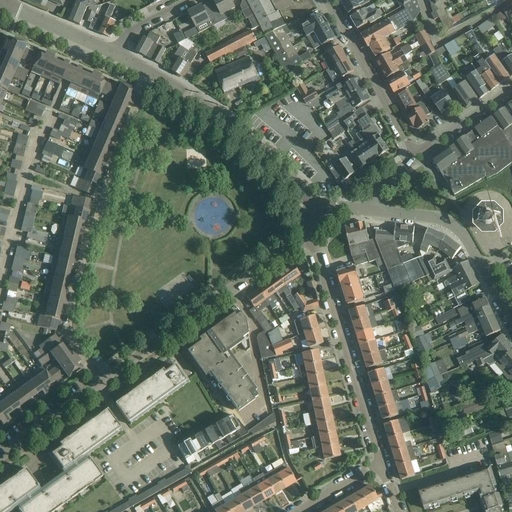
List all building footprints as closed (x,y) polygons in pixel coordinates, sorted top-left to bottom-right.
[(90,7),(87,0),(80,0),(75,2),(74,5),(68,20),(80,25),(86,10),(87,8),(90,7)] [(213,14),(218,24),(224,21),(231,17),(228,11),(235,8),(230,0),(213,0),(219,10),(213,14)] [(246,0),(258,22),(277,13),(270,0),(246,0)] [(291,0),(282,0),(287,9),(294,5),(291,0)] [(342,3),(342,4),(344,7),(348,14),(357,9),(361,7),(370,2),(368,0),(345,0),(342,2),(341,2),(342,3)] [(446,0),(444,0),(439,3),(442,8),(443,7),(444,9),(450,6),(446,0)] [(439,3),(431,7),(433,13),(431,14),(434,20),(439,18),(443,16),(439,10),(442,8),(439,3)] [(115,6),(110,4),(102,22),(94,18),(96,13),(88,10),(84,20),(92,23),(89,29),(98,33),(109,38),(116,22),(109,19),(115,6)] [(511,5),(503,12),(510,23),(511,21),(511,5)] [(218,24),(213,14),(207,16),(202,6),(189,13),(196,28),(208,22),(211,27),(214,26),(218,24)] [(264,37),(265,36),(250,8),(242,12),(246,19),(248,18),(253,29),(205,53),(210,63),(225,55),(225,56),(245,46),(264,37)] [(386,16),(382,9),(368,16),(364,10),(350,18),(357,29),(369,23),(370,25),(386,16)] [(370,47),(384,39),(413,22),(406,10),(361,36),(368,48),(370,47)] [(277,13),(258,22),(265,36),(282,28),(286,26),(279,12),(277,13)] [(301,26),(307,37),(314,32),(327,25),(323,18),(321,15),(320,15),(312,20),(308,22),(301,26)] [(452,18),(446,21),(450,30),(454,28),(453,25),(455,23),(452,18)] [(481,34),(495,26),(491,19),(477,27),(481,34)] [(218,24),(214,26),(216,30),(226,25),(224,21),(218,24)] [(450,30),(446,21),(441,23),(446,32),(450,30)] [(327,25),(314,32),(322,46),(335,38),(327,25)] [(293,47),(282,28),(265,36),(268,41),(278,58),(286,53),(286,54),(287,53),(294,49),(293,47)] [(414,37),(420,47),(431,41),(427,29),(414,37)] [(181,31),(174,35),(178,44),(186,40),(181,31)] [(158,64),(161,59),(166,50),(156,44),(159,37),(151,32),(147,39),(142,36),(134,51),(146,57),(152,60),(158,64)] [(465,34),(453,41),(459,48),(469,41),(466,37),(465,34)] [(479,55),(500,85),(510,78),(494,54),(488,58),(471,34),(466,37),(469,41),(470,41),(479,54),(479,55)] [(402,43),(399,37),(393,40),(397,46),(402,43)] [(7,41),(5,46),(34,58),(37,53),(24,48),(27,44),(14,38),(12,43),(7,41)] [(268,41),(263,38),(259,43),(264,46),(268,41)] [(384,39),(370,47),(376,57),(390,49),(384,39)] [(431,41),(420,47),(427,57),(435,52),(431,41)] [(455,51),(459,48),(453,41),(450,43),(455,51)] [(175,54),(179,56),(176,62),(170,70),(181,77),(183,77),(191,65),(191,64),(197,54),(190,49),(189,51),(181,45),(175,54)] [(381,71),(405,57),(404,56),(412,52),(408,45),(401,49),(402,51),(391,57),(389,53),(375,61),(381,71)] [(32,63),(34,58),(5,46),(3,50),(8,52),(6,57),(19,62),(21,58),(32,63)] [(504,53),(499,46),(493,50),(511,77),(511,76),(511,55),(506,60),(502,54),(504,53)] [(278,58),(287,72),(311,58),(308,52),(299,57),(293,47),(294,49),(287,53),(286,54),(286,53),(278,58)] [(321,57),(328,70),(346,59),(339,47),(321,57)] [(39,54),(35,64),(31,72),(40,76),(50,54),(46,52),(44,57),(39,54)] [(50,54),(40,76),(50,80),(57,62),(52,60),(54,56),(50,54)] [(500,85),(479,55),(475,58),(481,68),(476,71),(477,73),(480,78),(490,92),(500,85)] [(3,62),(0,60),(0,65),(26,77),(29,72),(17,67),(19,62),(6,57),(3,62)] [(259,79),(249,57),(215,72),(224,93),(259,79)] [(405,57),(381,71),(386,79),(399,71),(397,68),(408,62),(405,57)] [(311,58),(287,72),(291,79),(301,72),(297,66),(311,58)] [(168,63),(161,59),(158,64),(166,68),(168,63)] [(333,83),(353,71),(346,59),(328,70),(326,71),(333,83)] [(62,65),(57,62),(50,80),(60,84),(62,79),(67,67),(69,62),(64,60),(62,65)] [(26,77),(0,65),(0,76),(11,81),(13,77),(24,82),(26,77)] [(76,70),(70,83),(68,88),(78,92),(85,74),(80,72),(82,68),(78,66),(76,70)] [(450,80),(442,66),(431,73),(440,86),(450,80)] [(71,68),(67,67),(62,79),(66,81),(70,83),(76,70),(71,68)] [(413,75),(409,69),(403,73),(388,83),(394,93),(410,84),(409,82),(413,80),(415,81),(421,77),(418,71),(413,75)] [(480,78),(477,73),(474,69),(463,77),(470,87),(478,100),(489,92),(480,78)] [(90,77),(85,74),(78,92),(87,96),(97,74),(92,72),(90,77)] [(101,76),(97,74),(87,96),(97,100),(105,83),(99,80),(101,76)] [(0,88),(6,91),(18,96),(20,91),(9,86),(11,81),(0,76),(0,88)] [(478,100),(470,87),(463,77),(462,76),(454,81),(458,86),(453,89),(466,108),(478,100)] [(348,97),(364,89),(357,77),(342,86),(341,85),(327,93),(333,104),(348,96),(348,97)] [(435,97),(422,78),(416,82),(429,101),(431,100),(441,114),(454,105),(443,91),(435,97)] [(107,84),(105,89),(133,101),(135,97),(131,95),(133,89),(120,84),(118,89),(107,84)] [(32,89),(25,86),(21,94),(28,97),(32,89)] [(416,105),(412,99),(406,88),(396,96),(401,105),(413,126),(415,125),(418,129),(429,123),(425,116),(429,114),(421,102),(416,105)] [(105,89),(103,94),(114,99),(112,103),(125,108),(127,103),(132,105),(133,101),(105,89)] [(348,97),(351,103),(352,103),(336,114),(338,116),(325,125),(329,131),(341,123),(349,118),(357,112),(354,108),(370,99),(364,89),(348,97)] [(313,90),(301,97),(306,104),(318,97),(313,90)] [(51,93),(46,91),(43,95),(44,96),(41,103),(50,107),(51,103),(48,101),(51,93)] [(99,103),(97,107),(125,120),(127,115),(122,113),(125,108),(112,103),(110,108),(99,103)] [(95,112),(106,117),(104,122),(117,127),(119,122),(123,124),(125,120),(97,107),(95,112)] [(511,119),(504,108),(455,143),(449,148),(434,159),(433,161),(454,195),(485,177),(486,177),(487,179),(495,174),(511,161),(511,119)] [(375,149),(380,156),(388,150),(378,136),(380,134),(374,125),(370,120),(371,120),(366,113),(354,121),(362,132),(367,141),(370,144),(371,147),(374,150),(375,149)] [(66,121),(64,120),(62,126),(73,130),(77,121),(68,118),(66,121)] [(349,118),(341,123),(346,130),(346,129),(353,124),(349,118)] [(114,132),(117,127),(104,122),(102,126),(91,121),(89,126),(95,129),(117,139),(119,134),(114,132)] [(329,131),(334,139),(346,130),(341,123),(329,131)] [(95,129),(91,139),(108,146),(111,141),(115,143),(117,139),(95,129)] [(368,163),(369,163),(370,164),(374,160),(379,156),(380,156),(375,149),(374,150),(371,147),(370,144),(367,141),(362,132),(357,135),(362,142),(357,146),(368,163)] [(17,140),(16,143),(26,146),(27,143),(28,137),(18,134),(17,140)] [(91,139),(87,148),(109,158),(111,153),(106,151),(108,146),(91,139)] [(368,164),(368,163),(357,146),(355,144),(353,141),(348,144),(354,153),(349,156),(359,170),(368,164)] [(47,142),(43,151),(52,155),(56,146),(47,142)] [(52,155),(60,159),(60,158),(64,149),(56,146),(52,155)] [(109,158),(87,148),(83,157),(100,165),(103,160),(107,162),(109,158)] [(48,164),(52,155),(43,151),(41,155),(43,155),(41,161),(48,164)] [(329,170),(336,180),(342,176),(344,180),(355,173),(354,171),(358,168),(353,162),(350,156),(347,158),(329,170)] [(79,167),(84,169),(101,176),(103,172),(98,170),(100,165),(83,157),(79,167)] [(101,176),(84,169),(79,179),(101,188),(104,183),(99,181),(101,176)] [(7,180),(6,184),(16,187),(17,182),(15,182),(16,176),(6,173),(5,179),(7,180)] [(101,188),(79,179),(75,189),(92,196),(94,192),(99,194),(101,188)] [(44,189),(31,186),(31,190),(32,190),(31,197),(42,199),(44,189)] [(73,196),(71,206),(94,212),(95,206),(90,205),(91,200),(73,196)] [(64,204),(61,215),(63,215),(87,221),(88,216),(93,217),(94,212),(71,206),(64,204)] [(490,211),(488,210),(487,210),(486,211),(485,211),(484,212),(483,213),(482,213),(482,214),(481,215),(480,216),(480,217),(480,218),(480,219),(480,220),(480,221),(480,222),(481,224),(482,225),(483,225),(483,226),(485,227),(486,227),(487,227),(488,227),(489,227),(491,227),(492,226),(493,226),(495,225),(495,224),(496,223),(496,222),(497,221),(497,220),(497,219),(497,218),(497,217),(497,216),(496,215),(495,213),(494,212),(493,212),(491,211),(490,211)] [(61,226),(79,230),(80,225),(85,226),(87,221),(63,215),(61,226)] [(382,258),(375,240),(369,241),(364,223),(345,227),(352,257),(355,266),(368,261),(368,262),(375,260),(382,258)] [(61,227),(55,225),(52,227),(51,231),(53,234),(59,236),(82,241),(83,237),(78,235),(79,230),(61,226),(61,227)] [(394,242),(398,248),(406,245),(406,242),(413,243),(414,227),(395,226),(394,234),(394,242)] [(445,235),(428,228),(420,249),(420,251),(426,253),(429,246),(438,249),(452,260),(461,248),(445,235)] [(423,257),(404,264),(398,248),(394,242),(394,234),(376,232),(375,239),(375,240),(382,258),(385,265),(393,285),(395,290),(426,276),(429,274),(429,275),(430,274),(425,261),(423,257)] [(59,236),(56,246),(74,250),(76,245),(81,246),(82,241),(59,236)] [(74,250),(56,246),(54,256),(77,261),(78,256),(73,255),(74,250)] [(77,261),(54,256),(52,266),(70,270),(71,265),(76,266),(77,261)] [(430,274),(448,266),(445,260),(437,264),(433,257),(425,261),(422,256),(430,274)] [(382,258),(375,260),(378,267),(385,265),(382,258)] [(476,277),(468,261),(453,268),(457,276),(445,282),(444,284),(446,287),(448,288),(450,287),(452,292),(463,286),(460,281),(459,280),(467,277),(469,281),(476,277)] [(292,264),(277,275),(285,286),(289,291),(295,287),(291,281),(299,275),(292,264)] [(52,266),(49,276),(72,281),(74,276),(69,275),(70,270),(52,266)] [(341,285),(358,280),(359,280),(355,266),(336,272),(341,285)] [(451,272),(448,266),(430,274),(429,275),(429,274),(426,276),(430,283),(451,272)] [(277,275),(267,282),(275,292),(277,290),(280,294),(283,292),(286,296),(285,297),(295,310),(299,308),(293,297),(292,295),(291,295),(289,291),(285,286),(277,275)] [(49,276),(47,286),(65,290),(66,284),(71,286),(72,281),(49,276)] [(459,280),(460,281),(463,286),(452,292),(446,295),(449,299),(455,297),(460,306),(466,303),(470,301),(470,300),(466,291),(479,285),(476,277),(469,281),(467,277),(459,280)] [(341,285),(344,295),(362,290),(358,280),(341,285)] [(310,294),(314,293),(310,281),(306,283),(310,294)] [(30,284),(21,282),(20,289),(29,291),(30,284)] [(257,289),(269,305),(272,309),(276,307),(272,302),(276,299),(272,294),(275,292),(267,282),(257,289)] [(393,285),(383,288),(385,293),(395,290),(393,285)] [(64,295),(65,290),(47,286),(44,296),(68,302),(69,296),(64,295)] [(254,307),(258,313),(269,305),(257,289),(246,297),(253,307),(254,307)] [(362,290),(344,295),(347,305),(365,300),(362,290)] [(301,312),(318,307),(315,300),(307,302),(300,293),(293,297),(299,308),(301,312)] [(44,296),(42,306),(60,311),(62,304),(67,305),(68,302),(44,296)] [(5,303),(3,302),(2,306),(12,309),(15,309),(17,301),(6,298),(5,303)] [(464,309),(467,316),(475,312),(475,313),(489,306),(485,298),(472,304),(473,305),(464,309)] [(393,310),(396,309),(393,300),(383,303),(387,312),(393,310)] [(374,316),(370,305),(349,311),(353,323),(367,319),(374,316)] [(60,311),(42,306),(40,316),(63,322),(64,316),(59,315),(60,311)] [(489,306),(475,313),(475,312),(467,316),(449,324),(450,328),(464,322),(466,327),(467,326),(493,314),(489,306)] [(435,319),(446,313),(443,308),(432,314),(435,319)] [(454,309),(446,313),(435,319),(438,325),(457,316),(454,309)] [(227,349),(238,341),(246,351),(250,349),(246,321),(239,312),(238,313),(239,313),(235,315),(234,313),(224,320),(225,322),(222,325),(221,323),(212,329),(214,332),(208,336),(192,347),(195,352),(191,354),(198,363),(201,361),(204,364),(200,367),(206,375),(210,373),(237,411),(253,399),(257,396),(253,391),(256,389),(227,349)] [(471,334),(483,329),(496,322),(493,314),(467,326),(471,334)] [(262,315),(256,319),(259,325),(264,331),(265,334),(266,334),(267,333),(272,329),(262,315)] [(62,327),(63,322),(40,316),(37,327),(55,331),(56,326),(62,327)] [(303,334),(303,335),(317,330),(313,316),(293,322),(297,336),(303,334)] [(416,325),(414,317),(407,320),(410,328),(416,325)] [(405,331),(405,330),(410,328),(407,320),(406,318),(403,319),(400,320),(402,324),(398,326),(400,333),(405,331)] [(356,334),(370,330),(367,319),(353,323),(356,334)] [(496,322),(483,329),(487,337),(500,331),(496,322)] [(13,335),(14,330),(9,329),(0,326),(0,330),(8,333),(8,334),(13,335)] [(282,342),(277,327),(267,334),(271,347),(282,342)] [(370,330),(356,334),(360,346),(374,342),(382,339),(378,328),(370,330)] [(420,336),(417,329),(410,332),(413,339),(420,336)] [(322,344),(317,330),(303,335),(308,348),(322,344)] [(468,335),(466,330),(448,338),(451,343),(468,335)] [(260,339),(259,338),(265,337),(264,335),(265,334),(264,331),(263,332),(259,334),(258,334),(258,335),(257,335),(257,336),(257,337),(256,338),(256,339),(256,340),(259,339),(260,339)] [(427,344),(432,342),(428,334),(414,340),(418,349),(427,344)] [(57,339),(54,335),(39,346),(41,348),(33,354),(38,361),(46,355),(65,342),(62,336),(57,339)] [(468,358),(470,363),(475,360),(476,362),(483,358),(484,360),(492,356),(508,342),(502,335),(487,349),(484,345),(471,350),(473,355),(468,358)] [(289,339),(282,342),(271,347),(276,356),(282,355),(281,353),(292,348),(289,339)] [(41,366),(54,357),(56,361),(67,353),(64,349),(68,346),(65,342),(46,355),(38,361),(41,366)] [(360,346),(363,357),(384,351),(377,353),(374,342),(360,346)] [(511,349),(511,346),(508,342),(492,356),(484,360),(483,358),(476,362),(475,360),(470,363),(475,361),(478,367),(486,364),(488,366),(497,362),(498,361),(502,358),(511,349)] [(422,357),(431,352),(427,344),(418,349),(422,357)] [(498,361),(511,375),(511,349),(502,358),(498,361)] [(301,354),(304,366),(319,363),(317,351),(301,354)] [(384,351),(363,357),(367,369),(388,363),(384,351)] [(59,365),(49,372),(52,376),(77,358),(75,354),(70,357),(67,353),(56,361),(59,365)] [(77,358),(52,376),(55,381),(65,374),(68,378),(79,370),(76,365),(80,362),(77,358)] [(12,362),(10,359),(2,365),(4,368),(12,362)] [(306,378),(322,374),(319,363),(304,366),(298,367),(300,379),(306,378)] [(426,381),(436,377),(431,364),(422,368),(426,381)] [(185,381),(174,365),(164,373),(162,370),(115,404),(128,422),(185,381)] [(53,382),(47,374),(42,367),(33,373),(48,393),(51,390),(48,386),(53,382)] [(372,386),(387,381),(383,369),(368,374),(372,386)] [(48,393),(33,373),(25,379),(36,394),(41,391),(44,395),(48,393)] [(306,378),(309,389),(324,386),(322,374),(306,378)] [(436,377),(426,381),(431,392),(440,388),(436,377)] [(36,394),(25,379),(17,385),(19,389),(28,401),(31,405),(35,402),(32,398),(36,394)] [(387,381),(372,386),(376,397),(390,393),(387,381)] [(494,391),(491,384),(475,390),(478,398),(487,394),(494,391)] [(324,386),(309,389),(311,401),(327,398),(324,386)] [(24,403),(28,401),(19,389),(15,392),(12,395),(20,406),(24,403)] [(9,390),(0,397),(12,412),(16,409),(19,413),(23,410),(20,406),(12,395),(9,390)] [(397,391),(390,393),(376,397),(379,409),(400,402),(397,391)] [(492,406),(488,395),(462,404),(466,415),(492,406)] [(0,396),(0,413),(6,422),(10,420),(7,415),(12,412),(0,397),(0,396)] [(311,401),(314,413),(329,410),(327,398),(311,401)] [(400,402),(379,409),(383,420),(404,414),(400,402)] [(120,428),(107,410),(59,444),(61,447),(51,454),(62,470),(120,428)] [(310,426),(320,424),(332,421),(329,410),(314,413),(308,414),(310,426)] [(274,423),(272,414),(250,431),(252,435),(274,423)] [(221,422),(229,435),(236,431),(241,438),(238,435),(245,430),(237,419),(235,421),(232,415),(221,422)] [(334,433),(332,421),(320,424),(316,425),(319,436),(334,433)] [(389,439),(401,435),(397,421),(384,425),(389,439)] [(229,435),(221,422),(210,428),(222,448),(218,441),(225,438),(229,444),(233,442),(229,435)] [(473,433),(470,424),(457,430),(460,438),(473,433)] [(222,448),(210,428),(199,434),(211,455),(207,448),(214,444),(219,450),(222,448)] [(498,432),(488,435),(492,445),(501,442),(498,432)] [(334,433),(319,436),(312,438),(314,450),(321,448),(336,445),(334,433)] [(208,456),(211,455),(199,434),(188,440),(200,461),(196,454),(203,450),(208,456)] [(283,436),(285,444),(296,441),(289,442),(288,435),(283,436)] [(412,447),(410,442),(404,444),(401,435),(389,439),(393,453),(412,447)] [(197,462),(200,461),(188,440),(177,446),(185,460),(192,456),(197,462)] [(258,444),(256,440),(249,443),(256,455),(263,451),(258,444)] [(298,449),(296,441),(285,444),(286,451),(298,449)] [(495,457),(508,453),(504,442),(492,446),(495,457)] [(339,457),(336,445),(321,448),(324,460),(339,457)] [(410,463),(416,461),(412,447),(393,453),(397,467),(410,463)] [(497,466),(511,461),(511,451),(508,453),(495,457),(497,466)] [(235,452),(231,454),(225,457),(227,462),(234,458),(236,463),(240,460),(235,452)] [(448,465),(444,452),(439,454),(441,461),(439,461),(441,467),(448,465)] [(225,457),(215,463),(217,468),(227,462),(225,457)] [(53,511),(102,477),(89,459),(18,510),(19,511),(53,511)] [(511,461),(497,466),(500,477),(511,473),(511,461)] [(325,465),(324,462),(319,463),(312,467),(315,471),(325,465)] [(204,469),(206,474),(217,468),(215,463),(204,469)] [(410,464),(410,463),(397,467),(401,480),(414,477),(414,475),(419,473),(416,463),(410,464)] [(284,464),(274,470),(285,489),(295,482),(284,464)] [(0,511),(2,511),(38,487),(25,469),(0,487),(0,511)] [(200,478),(206,474),(204,469),(197,473),(200,478)] [(266,481),(274,495),(285,489),(274,470),(263,476),(266,481)] [(502,511),(502,510),(501,508),(502,507),(497,495),(496,495),(495,493),(495,492),(492,483),(490,474),(489,473),(488,470),(483,472),(481,473),(480,473),(472,476),(463,478),(463,479),(455,481),(454,481),(446,484),(438,486),(437,486),(429,489),(428,489),(425,490),(425,489),(418,491),(419,493),(424,510),(425,509),(478,493),(481,501),(480,502),(481,502),(484,511),(485,511),(502,511)] [(511,473),(500,477),(503,487),(511,484),(511,473)] [(253,482),(264,501),(274,495),(266,481),(256,487),(253,482)] [(253,507),(264,501),(253,482),(242,488),(253,507)] [(380,505),(376,499),(383,496),(382,492),(374,495),(369,486),(359,492),(366,506),(369,511),(380,505)] [(235,499),(242,511),(243,511),(253,507),(242,488),(238,490),(241,495),(235,499)] [(359,492),(348,498),(356,511),(366,506),(359,492)] [(221,499),(218,494),(228,511),(242,511),(235,499),(232,493),(221,499)] [(228,511),(218,494),(214,496),(217,503),(211,506),(214,511),(228,511)] [(355,511),(356,511),(348,498),(338,504),(342,511),(355,511)]
